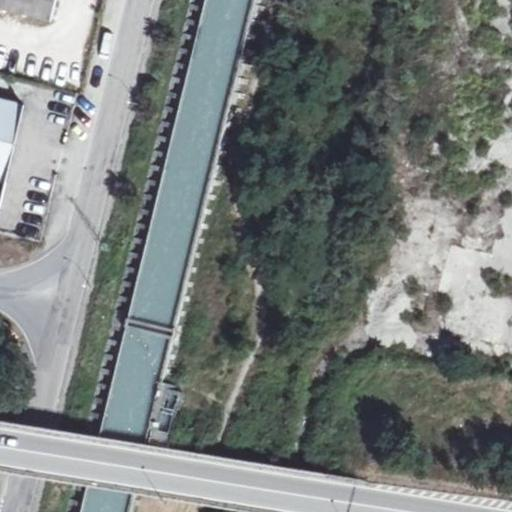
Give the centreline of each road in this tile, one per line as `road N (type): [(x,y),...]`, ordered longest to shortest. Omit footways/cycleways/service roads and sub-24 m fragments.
road 1 (secondary): [(0,448),(388,511)]
road 2 (unclassified): [(140,0),(69,296)]
road 3 (unclassified): [(69,296),(15,511)]
